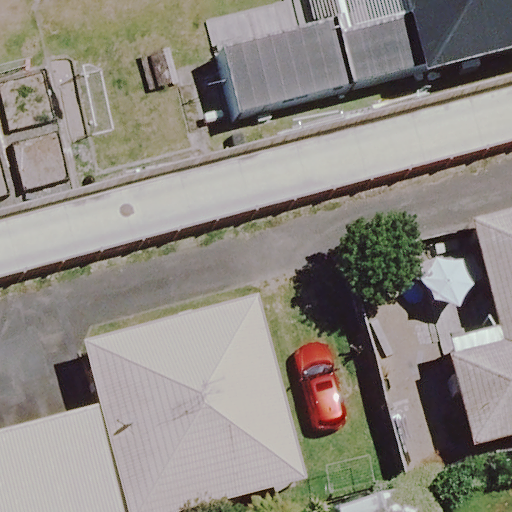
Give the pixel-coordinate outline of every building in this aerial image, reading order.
[(511,0),(392,0),(416,96),(511,72),(511,0)] [(397,95),(382,34),(181,83),(196,144),(397,95)] [(511,450),(511,230),(462,244),(490,346),(437,361),(465,464),(511,450)] [(0,511),(251,511),(296,500),(248,316),(74,361),(91,425),(0,449),(0,511)] [(407,511),(405,503),(375,511),(407,511)]
